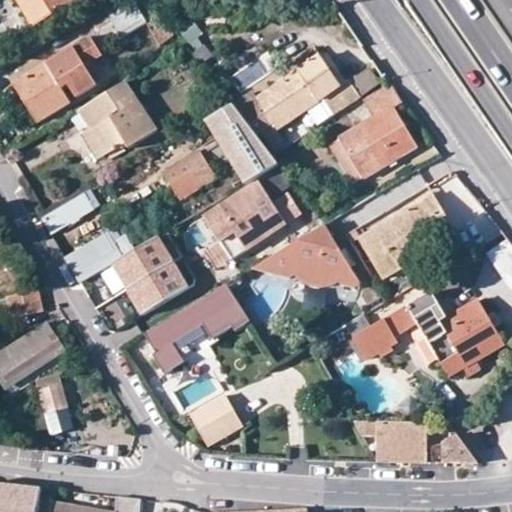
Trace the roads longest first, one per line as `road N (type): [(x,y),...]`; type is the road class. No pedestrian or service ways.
road 1 (residential): [(185,484),(0,168)]
road 2 (primary): [(511,202),(371,0)]
road 3 (residential): [(313,490),(509,487)]
road 4 (residential): [(0,462),(185,484)]
road 5 (primary): [(425,0),(511,125)]
road 6 (residential): [(185,484),(313,490)]
